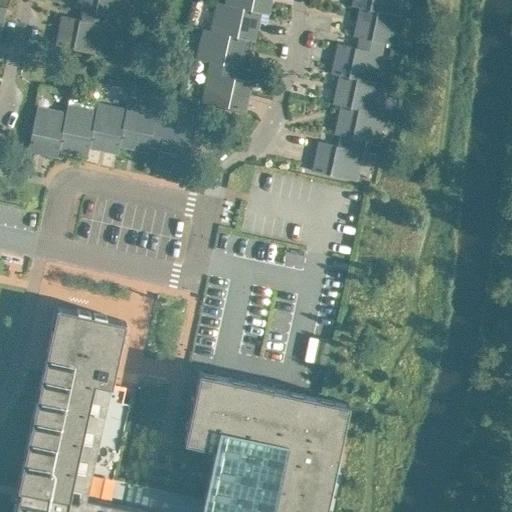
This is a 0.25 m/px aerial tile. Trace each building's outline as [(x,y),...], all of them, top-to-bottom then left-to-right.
[(121,17),(124,0),(78,0),(77,8),(82,9),(81,14),(106,19),(107,14),(121,17)] [(267,14),(270,0),(224,0),(224,4),(223,5),(260,13),(267,14)] [(395,14),(397,0),(351,0),(351,6),(358,7),(395,15),(395,14)] [(254,41),(257,24),(260,13),(223,5),(224,4),(216,2),(210,30),(209,32),(246,39),(254,41)] [(396,46),(403,16),(395,14),(395,15),(358,7),(352,36),(358,37),(357,42),(381,48),(383,43),(396,46)] [(99,54),(106,19),(81,14),(80,20),(61,15),(55,45),(99,54)] [(239,68),(243,50),(246,39),(209,32),(210,30),(202,29),(195,58),(209,61),(208,67),(233,72),(234,67),(239,68)] [(374,83),(374,82),(381,48),(357,42),(356,48),(337,44),(330,73),(338,75),(374,83)] [(245,111),(248,94),(251,81),(232,77),(233,72),(208,67),(200,101),(245,111)] [(376,112),(382,83),(374,82),(374,83),(338,75),(332,103),(339,105),(376,113),(376,112)] [(80,91),(72,89),(70,98),(78,99),(80,91)] [(154,147),(159,123),(154,122),(157,108),(127,102),(125,109),(126,110),(119,146),(147,152),(148,146),(154,147)] [(126,110),(125,109),(97,103),(95,111),(96,111),(88,147),(117,153),(119,146),(126,110)] [(96,111),(95,111),(67,105),(65,113),(66,113),(58,149),(87,155),(88,147),(96,111)] [(377,143),(384,114),(376,112),(376,113),(339,105),(334,134),(339,135),(338,140),(363,145),(364,140),(377,143)] [(66,113),(65,113),(36,107),(27,151),(57,157),(58,149),(66,113)] [(185,174),(194,130),(159,123),(154,147),(159,148),(155,168),(185,174)] [(355,180),(363,145),(338,140),(337,145),(317,141),(311,171),(355,180)] [(161,511),(87,496),(111,384),(125,321),(56,306),(17,489),(20,490),(18,497),(17,497),(16,503),(14,511),(161,511)] [(324,511),(348,402),(198,370),(183,439),(213,446),(205,482),(202,496),(198,511),(324,511)]
